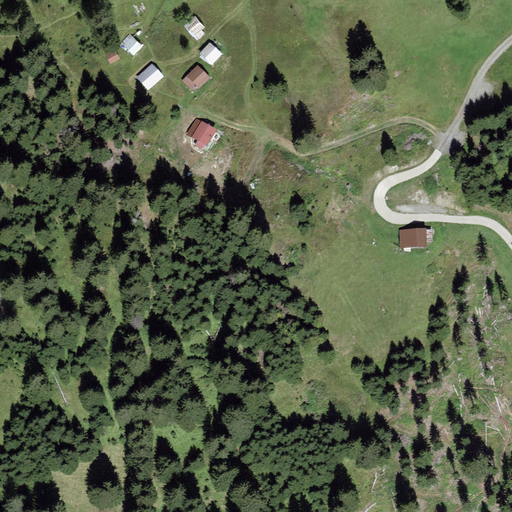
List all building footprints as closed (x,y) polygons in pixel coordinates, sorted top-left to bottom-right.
[(205,28),(195,16),(183,26),(193,38),(194,37),(202,31),(205,28)] [(202,31),(194,37),(197,40),(204,34),(202,31)] [(143,47),(130,34),(121,43),(134,56),(143,47)] [(212,65),(222,54),(210,43),(200,54),(212,65)] [(106,55),(111,64),(120,59),(115,50),(106,55)] [(163,77),(152,64),(136,78),(147,91),(163,77)] [(210,78),(198,65),(181,81),(191,91),(196,86),(199,89),(210,78)] [(186,135),(192,137),(201,122),(196,119),(186,135)] [(207,146),(216,130),(201,121),(201,122),(192,137),(198,141),(195,146),(202,150),(205,145),(207,146)] [(399,230),(400,249),(427,247),(427,242),(426,230),(426,229),(399,230)]
